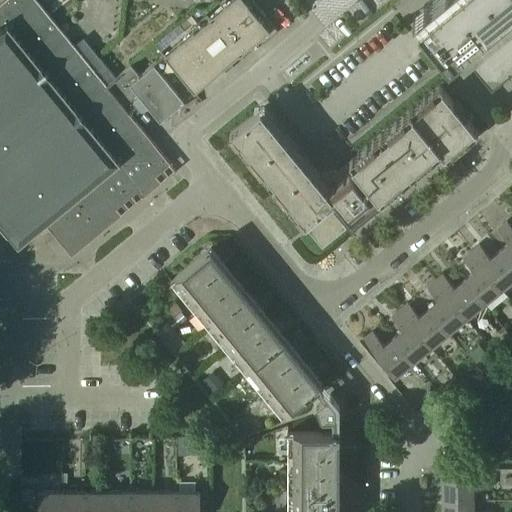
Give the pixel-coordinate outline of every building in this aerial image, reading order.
[(152,176),(169,162),(170,161),(129,111),(106,84),(65,33),(37,0),(2,0),(0,2),(0,220),(19,243),(44,222),(63,244),(67,241),(73,248),(116,213),(113,208),(140,186),(143,189),(155,179),(152,176)] [(229,0),(164,54),(194,91),(223,67),(225,70),(243,56),(241,53),(255,41),(263,41),(278,30),(253,0),(229,0)] [(511,0),(436,0),(435,2),(427,8),(430,12),(419,21),(439,45),(449,58),(460,50),(461,51),(460,51),(492,90),(511,72),(511,0)] [(179,103),(194,91),(164,54),(139,74),(131,64),(106,84),(129,111),(137,104),(140,107),(143,108),(148,104),(160,119),(172,109),(179,110),(179,103)] [(440,85),(349,160),(336,171),(333,167),(329,170),(325,174),(321,170),(316,175),(261,109),(229,134),(304,225),(304,224),(309,230),(308,230),(322,247),(346,227),(343,223),(348,218),(351,223),(441,150),(447,157),(478,131),(440,85)] [(499,250),(511,264),(511,226),(507,220),(498,228),(509,242),(499,250)] [(501,288),(511,279),(511,264),(499,250),(490,257),(479,243),(471,250),(501,288)] [(211,247),(171,280),(282,416),(322,383),(211,247)] [(501,288),(471,250),(463,257),(474,271),(464,279),(483,303),(501,288)] [(466,317),(483,303),(464,279),(454,287),(443,273),(434,280),(466,317)] [(466,317),(434,280),(427,286),(438,300),(428,308),(448,332),(466,317)] [(168,308),(174,315),(181,309),(175,302),(168,308)] [(430,346),(448,332),(428,308),(419,316),(408,302),(399,309),(430,346)] [(430,346),(399,309),(391,315),(403,329),(393,337),(413,361),(430,346)] [(169,321),(174,328),(187,318),(181,311),(169,321)] [(394,376),(413,361),(393,337),(384,344),(372,331),(363,338),(394,376)] [(203,379),(214,392),(224,384),(213,371),(203,379)] [(330,393),(316,405),(339,418),(339,404),(330,393)] [(287,431),(287,441),(287,511),(339,511),(339,441),(339,431),(287,431)] [(178,435),(178,454),(190,454),(190,435),(178,435)] [(442,499),(473,499),(474,487),(491,487),(491,475),(442,475),(442,499)] [(62,511),(62,491),(38,491),(38,511),(62,511)] [(84,511),(85,491),(62,491),(62,511),(84,511)] [(107,511),(108,491),(85,491),(84,511),(107,511)] [(130,511),(130,491),(108,491),(107,511),(130,511)] [(153,511),(153,491),(130,491),(130,511),(153,511)] [(175,511),(176,491),(153,491),(153,511),(175,511)] [(199,511),(200,491),(176,491),(175,511),(199,511)] [(473,511),(473,499),(442,499),(442,511),(491,511),(473,511)]
